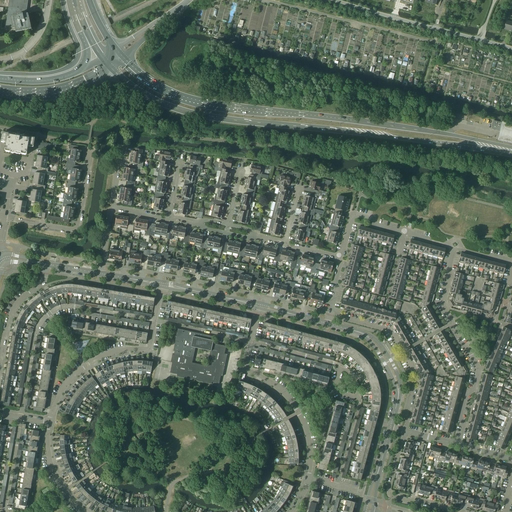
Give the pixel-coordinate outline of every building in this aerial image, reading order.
[(15,28),(16,32),(22,31),(32,29),(29,17),(28,13),(26,14),(27,10),(28,0),(9,0),(6,27),(15,28)] [(493,121),(491,129),(500,131),(502,123),(493,121)] [(511,123),(502,121),(502,123),(500,131),(498,140),(511,142),(511,123)] [(14,153),(18,154),(18,153),(27,155),(29,145),(34,146),(35,138),(3,132),(1,140),(7,141),(5,151),(14,152),(14,153)] [(37,142),(36,149),(51,151),(52,144),(37,142)] [(72,149),(71,155),(81,157),(82,151),(77,150),(77,147),(78,147),(78,146),(70,145),(69,149),(72,149)] [(130,153),(130,156),(141,158),(142,155),(144,156),(145,152),(148,153),(148,151),(136,149),(135,152),(131,151),(131,153),(130,153)] [(162,152),(161,151),(160,156),(155,156),(154,160),(161,161),(165,162),(165,159),(170,160),(170,159),(171,159),(172,158),(172,155),(172,154),(171,154),(171,153),(163,152),(163,151),(162,151),(162,152)] [(38,155),(37,161),(49,163),(50,158),(51,155),(41,153),(40,156),(38,155)] [(68,158),(67,164),(74,165),(75,162),(80,163),(81,157),(71,155),(70,158),(68,158)] [(136,163),(136,166),(141,167),(142,167),(143,162),(141,162),(141,158),(130,156),(129,160),(130,160),(129,162),(136,163)] [(191,156),(190,163),(192,164),(195,164),(194,167),(200,168),(202,169),(202,168),(204,168),(204,166),(199,165),(200,161),(202,162),(203,161),(203,159),(203,158),(191,156)] [(214,167),(218,168),(225,169),(226,166),(231,168),(232,161),(227,160),(220,159),(219,163),(215,162),(214,167)] [(37,161),(36,167),(38,167),(38,170),(48,172),(48,169),(49,163),(37,161)] [(161,161),(159,169),(170,172),(171,168),(170,168),(170,166),(168,165),(169,162),(165,162),(161,161)] [(78,166),(79,166),(75,165),(74,165),(67,164),(66,168),(69,168),(68,174),(71,175),(81,176),(82,170),(78,170),(77,169),(77,166),(78,166)] [(124,173),(124,174),(134,176),(134,172),(137,172),(138,169),(140,169),(141,167),(136,166),(131,165),(130,169),(125,168),(124,170),(123,173),(124,173)] [(252,165),(250,172),(252,172),(255,173),(255,176),(261,177),(268,179),(268,176),(262,174),(262,172),(260,172),(261,167),(252,165)] [(186,171),(185,174),(196,176),(197,176),(200,168),(194,167),(190,166),(189,169),(187,169),(186,171)] [(221,171),(219,177),(231,179),(231,176),(230,176),(231,174),(229,173),(229,170),(225,169),(218,168),(218,171),(221,171)] [(159,169),(157,178),(165,179),(166,176),(168,177),(169,175),(170,175),(170,172),(159,169)] [(35,172),(34,178),(44,180),(45,174),(47,175),(48,172),(38,170),(37,173),(35,172)] [(123,175),(122,178),(123,179),(122,181),(127,181),(128,182),(128,185),(135,186),(136,176),(134,176),(124,174),(123,175)] [(187,180),(187,183),(195,185),(196,176),(185,174),(184,178),(185,178),(185,180),(187,180)] [(67,180),(67,184),(75,185),(74,185),(75,181),(80,182),(81,176),(71,175),(70,180),(67,180)] [(246,179),(245,183),(256,185),(258,180),(260,180),(261,177),(255,176),(250,175),(249,178),(247,177),(247,180),(246,179)] [(281,183),(280,186),(286,187),(287,184),(289,185),(291,177),(282,175),(280,183),(281,183)] [(219,177),(217,185),(226,187),(226,184),(229,185),(229,183),(230,183),(231,179),(219,177)] [(35,184),(35,187),(45,189),(45,186),(43,185),(44,180),(34,178),(33,184),(35,184)] [(157,178),(156,186),(167,188),(168,185),(167,185),(167,183),(165,182),(165,179),(157,178)] [(322,185),(311,182),(309,188),(316,190),(316,191),(315,195),(319,196),(322,196),(322,195),(325,196),(326,196),(326,195),(327,195),(327,194),(327,193),(326,193),(326,192),(321,191),(322,185)] [(182,188),(182,191),(193,193),(195,185),(187,183),(186,186),(184,186),(183,188),(182,188)] [(247,189),(246,192),(255,193),(256,185),(245,183),(244,186),(245,186),(245,188),(247,189)] [(68,188),(67,193),(78,195),(79,189),(74,188),(74,185),(75,185),(67,184),(66,187),(68,188)] [(120,193),(120,194),(130,196),(131,192),(134,193),(135,186),(128,185),(127,188),(121,187),(121,190),(120,189),(120,193)] [(217,185),(216,194),(227,196),(228,193),(227,193),(227,191),(225,190),(226,187),(217,185)] [(279,189),(278,194),(289,197),(290,194),(289,194),(289,191),(285,190),(286,187),(280,186),(277,185),(277,188),(279,189)] [(156,186),(154,195),(162,196),(163,193),(165,194),(166,192),(167,188),(156,186)] [(32,189),(31,195),(41,197),(42,191),(44,192),(45,189),(35,187),(34,190),(32,189)] [(184,197),(183,200),(191,202),(193,193),(182,191),(181,194),(182,195),(182,197),(184,197)] [(242,196),(241,199),(253,202),(255,193),(246,192),(246,195),(243,194),(243,196),(242,196)] [(64,193),(63,199),(64,199),(63,203),(72,204),(71,204),(72,200),(73,201),(77,201),(78,195),(67,193),(64,193)] [(130,196),(120,194),(120,195),(119,195),(119,198),(119,200),(125,201),(124,205),(131,206),(132,200),(130,199),(130,196)] [(211,200),(211,201),(214,202),(222,204),(223,201),(225,202),(225,199),(226,200),(227,196),(216,194),(214,200),(211,200)] [(278,194),(276,203),(284,205),(284,202),(287,202),(287,200),(288,200),(289,197),(278,194)] [(304,197),(303,201),(314,203),(316,198),(318,199),(319,196),(315,195),(312,194),(311,197),(305,195),(305,198),(304,197)] [(153,203),(155,203),(164,205),(165,202),(164,202),(164,200),(162,199),(162,196),(154,195),(153,203)] [(335,208),(334,211),(341,213),(342,210),(346,211),(349,200),(345,199),(345,198),(339,196),(337,203),(338,204),(337,208),(335,208)] [(16,200),(15,206),(25,208),(26,202),(29,203),(29,201),(30,201),(30,198),(29,198),(29,199),(19,198),(19,200),(16,200)] [(243,206),(243,209),(251,210),(253,202),(241,199),(241,203),(242,203),(241,205),(243,206)] [(179,205),(179,208),(188,210),(190,210),(191,202),(183,200),(183,203),(180,203),(180,205),(179,205)] [(303,201),(303,204),(303,206),(303,207),(305,207),(304,210),(315,212),(316,209),(313,209),(314,203),(303,201)] [(214,202),(212,211),(223,213),(224,210),(223,210),(224,207),(221,207),(222,204),(214,202)] [(65,207),(64,212),(74,214),(75,208),(70,207),(71,204),(72,204),(63,203),(63,206),(65,207)] [(276,203),(273,211),(285,214),(285,210),(285,208),(283,207),(284,205),(276,203)] [(25,208),(15,206),(14,212),(17,212),(16,215),(26,217),(27,213),(24,213),(25,208)] [(239,213),(238,216),(249,219),(251,210),(243,209),(242,211),(240,211),(239,213)] [(300,214),(299,217),(310,220),(312,215),(314,215),(315,212),(304,210),(304,213),(301,212),(301,214),(300,214)] [(273,211),(271,219),(279,221),(280,218),(282,219),(283,217),(284,217),(285,214),(273,211)] [(334,211),(332,219),(343,222),(344,219),(343,219),(344,217),(342,216),(343,213),(341,213),(334,211)] [(61,218),(60,222),(69,223),(68,223),(68,219),(73,220),(74,214),(64,212),(63,218),(61,218)] [(121,226),(120,228),(127,229),(129,218),(123,216),(121,226)] [(301,224),(300,226),(308,228),(310,220),(299,217),(298,221),(299,221),(299,223),(301,224)] [(140,232),(140,230),(142,220),(136,219),(134,229),(134,231),(140,232)] [(271,219),(269,228),(280,230),(281,227),(280,227),(281,225),(279,224),(279,221),(271,219)] [(332,219),(330,228),(338,230),(339,227),(341,228),(342,225),(342,226),(343,222),(332,219)] [(142,220),(140,230),(145,230),(145,232),(145,233),(146,233),(146,235),(150,235),(151,228),(147,228),(148,221),(142,220)] [(154,234),(160,235),(162,223),(156,222),(155,229),(151,228),(150,235),(154,236),(154,234)] [(166,238),(169,239),(170,229),(168,229),(168,225),(162,223),(160,235),(166,236),(166,238)] [(173,235),(178,236),(180,227),(174,226),(173,230),(170,229),(169,239),(172,240),(173,235)] [(296,231),(295,234),(306,237),(307,231),(310,232),(311,229),(308,228),(300,226),(299,229),(297,229),(297,231),(296,231)] [(183,243),(186,243),(188,236),(188,233),(185,233),(186,228),(180,227),(178,236),(184,237),(183,243)] [(280,230),(269,228),(268,233),(278,236),(279,233),(280,234),(280,230)] [(330,228),(328,236),(339,239),(340,236),(339,235),(340,233),(337,233),(338,230),(330,228)] [(186,243),(186,244),(189,244),(190,241),(195,243),(197,233),(191,232),(191,236),(188,236),(186,243)] [(197,233),(195,243),(195,245),(201,246),(200,247),(203,248),(205,240),(202,240),(204,235),(197,233)] [(306,237),(295,234),(294,237),(295,237),(294,240),(305,242),(306,237)] [(215,237),(209,236),(208,241),(205,240),(203,248),(207,249),(207,248),(208,247),(213,249),(215,237)] [(339,239),(328,236),(326,241),(337,244),(337,242),(338,242),(339,239)] [(221,239),(215,237),(213,249),(218,250),(218,252),(221,253),(223,244),(220,243),(221,239)] [(227,252),(233,253),(235,242),(229,240),(228,245),(225,245),(223,253),(226,254),(227,252)] [(117,250),(115,260),(121,261),(122,254),(126,254),(127,248),(128,242),(126,241),(125,247),(123,247),(123,249),(120,248),(120,250),(117,250)] [(238,256),(241,256),(243,248),(240,248),(241,243),(235,242),(233,253),(238,254),(238,256)] [(244,256),(250,257),(253,245),(247,244),(246,249),(243,248),(241,256),(244,257),(244,256)] [(256,259),(259,260),(260,253),(258,252),(259,247),(253,245),(250,257),(256,258),(256,259)] [(266,255),(269,256),(271,247),(265,245),(264,249),(261,249),(260,253),(259,260),(257,265),(260,266),(262,259),(265,257),(266,255)] [(274,261),(277,262),(279,254),(276,253),(277,248),(271,247),(269,256),(275,257),(274,261)] [(147,265),(154,266),(155,256),(152,256),(152,255),(150,252),(150,250),(147,249),(147,250),(146,257),(149,258),(147,265)] [(137,251),(131,250),(129,262),(135,263),(136,253),(137,251)] [(283,260),(286,260),(289,251),(283,250),(281,254),(279,254),(277,262),(280,262),(283,261),(283,260)] [(289,251),(286,260),(290,261),(291,264),(291,267),(295,268),(297,260),(293,259),(295,253),(289,251)] [(155,256),(154,266),(160,267),(161,260),(164,261),(165,253),(162,252),(162,255),(156,254),(155,256)] [(165,268),(171,269),(173,260),(170,259),(171,256),(168,255),(168,253),(165,253),(164,261),(166,261),(165,268)] [(300,265),(306,266),(309,256),(303,255),(301,261),(297,260),(295,268),(299,269),(300,265)] [(309,256),(306,266),(305,268),(311,269),(310,272),(314,273),(316,265),(313,264),(314,258),(309,256)] [(179,263),(181,264),(183,258),(177,257),(176,260),(173,260),(171,269),(177,270),(179,263)] [(183,271),(189,273),(191,263),(187,263),(188,261),(187,259),(183,258),(181,264),(184,265),(183,271)] [(196,267),(199,268),(201,260),(198,259),(197,265),(191,263),(189,273),(195,274),(196,267)] [(200,275),(206,277),(208,267),(206,266),(206,263),(204,262),(204,261),(201,260),(199,268),(202,269),(200,275)] [(320,266),(316,265),(314,273),(318,274),(319,272),(325,273),(325,271),(328,261),(322,260),(320,266)] [(333,263),(328,261),(325,271),(331,273),(333,263)] [(208,267),(206,277),(212,278),(214,271),(217,272),(218,264),(215,263),(215,265),(212,264),(211,268),(208,267)] [(224,265),(221,264),(219,272),(222,273),(220,280),(226,281),(228,272),(229,268),(224,267),(224,265)] [(228,272),(226,281),(232,282),(234,276),(237,276),(238,270),(229,268),(228,272)] [(238,270),(237,276),(240,277),(239,278),(238,283),(244,285),(246,275),(243,275),(244,271),(239,270),(240,268),(238,268),(238,270)] [(252,279),(254,280),(256,272),(253,271),(252,277),(246,275),(244,285),(250,286),(252,279)] [(256,287),(262,289),(264,280),(258,278),(259,273),(256,272),(254,280),(257,281),(256,287)] [(264,280),(262,289),(268,290),(269,284),(272,284),(273,278),(270,278),(270,279),(264,277),(264,280)] [(273,292),(279,293),(281,284),(282,282),(279,281),(279,280),(273,278),(272,284),(275,285),(273,292)] [(287,288),(289,289),(291,282),(288,281),(288,282),(285,281),(284,285),(281,284),(279,293),(285,295),(287,288)] [(289,289),(289,290),(293,291),(291,297),(297,299),(300,289),(300,287),(295,286),(295,283),(291,282),(289,289)] [(310,302),(316,304),(319,294),(316,293),(316,291),(315,290),(314,290),(315,285),(311,284),(310,288),(309,295),(312,296),(310,302)] [(55,286),(49,288),(52,297),(53,298),(58,296),(57,295),(55,286)] [(305,294),(309,295),(310,288),(308,287),(307,291),(300,289),(297,299),(303,300),(305,294)] [(49,288),(44,291),(48,299),(52,297),(49,288)] [(38,294),(37,295),(41,301),(42,300),(43,302),(48,299),(44,291),(38,294)] [(319,294),(316,304),(322,305),(325,296),(325,293),(320,291),(319,294)] [(454,305),(461,307),(462,307),(463,301),(465,296),(460,294),(460,295),(453,293),(451,301),(454,305)] [(35,296),(30,300),(36,307),(41,304),(39,302),(41,301),(37,295),(35,296)] [(30,300),(26,304),(33,310),(36,307),(30,300)] [(484,301),(483,306),(481,312),(489,314),(493,312),(495,304),(489,303),(489,302),(484,301)] [(26,304),(22,309),(30,314),(33,310),(26,304)] [(421,309),(423,314),(431,309),(429,305),(422,308),(421,309)] [(22,309),(19,314),(27,319),(30,314),(22,309)] [(423,314),(426,318),(434,314),(431,309),(423,314)] [(19,314),(16,320),(25,323),(27,319),(19,314)] [(426,318),(428,323),(436,318),(434,314),(426,318)] [(428,323),(431,327),(439,323),(436,318),(428,323)] [(71,329),(77,330),(78,321),(69,319),(68,327),(71,328),(71,329)] [(16,320),(14,326),(23,328),(25,323),(16,320)] [(394,325),(397,329),(405,325),(402,320),(396,324),(394,325)] [(439,323),(431,327),(434,332),(442,327),(439,323)] [(397,329),(399,334),(407,329),(405,325),(397,329)] [(504,327),(501,332),(510,336),(511,331),(504,327)] [(227,354),(225,354),(226,346),(213,343),(214,337),(178,329),(175,341),(177,341),(176,343),(175,343),(173,351),(175,351),(174,354),(173,354),(171,362),(174,363),(173,365),(172,365),(170,373),(177,374),(177,377),(193,380),(193,379),(196,380),(196,381),(212,384),(212,382),(219,384),(221,376),(223,376),(224,368),(222,368),(222,366),(225,366),(227,354)] [(399,334),(402,338),(410,333),(407,329),(399,334)] [(435,335),(438,339),(446,335),(443,330),(435,335)] [(501,332),(499,337),(508,340),(510,336),(501,332)] [(402,338),(404,342),(412,338),(410,333),(402,338)] [(438,339),(441,344),(449,339),(446,335),(438,339)] [(499,337),(497,341),(506,345),(508,340),(499,337)] [(412,338),(404,342),(407,347),(415,343),(412,338)] [(338,351),(341,352),(344,344),(341,343),(341,341),(343,341),(343,340),(339,339),(339,342),(336,351),(336,354),(337,354),(338,351)] [(441,344),(443,348),(451,343),(449,339),(441,344)] [(497,341),(495,346),(504,350),(506,345),(497,341)] [(343,356),(345,357),(351,344),(348,342),(347,343),(349,344),(348,346),(344,344),(341,352),(344,354),(343,356)] [(443,348),(446,353),(454,348),(451,343),(443,348)] [(348,356),(350,357),(355,350),(352,347),(353,346),(354,347),(355,346),(351,344),(345,357),(346,358),(348,356)] [(409,350),(411,355),(419,350),(417,345),(409,350)] [(495,346),(493,351),(502,354),(504,350),(495,346)] [(446,353),(448,357),(456,352),(454,348),(446,353)] [(351,361),(352,362),(362,351),(359,349),(358,350),(360,350),(358,352),(355,350),(350,357),(353,359),(351,361)] [(411,355),(414,359),(422,354),(419,350),(411,355)] [(356,362),(358,364),(364,358),(362,355),(363,353),(364,354),(365,354),(362,351),(352,362),(354,364),(356,362)] [(493,351),(491,355),(500,359),(502,354),(493,351)] [(448,357),(451,361),(459,357),(456,352),(448,357)] [(414,359),(416,363),(424,359),(422,354),(414,359)] [(491,355),(489,360),(498,364),(500,359),(491,355)] [(358,368),(359,369),(371,360),(368,357),(367,358),(368,359),(367,361),(364,358),(358,364),(360,366),(358,368)] [(451,361),(453,366),(461,361),(459,357),(451,361)] [(416,363),(419,368),(427,363),(424,359),(416,363)] [(364,372),(365,373),(373,369),(372,368),(369,364),(371,363),(372,364),(373,364),(371,360),(359,369),(360,371),(362,369),(364,372)] [(489,360),(487,365),(496,368),(498,364),(489,360)] [(109,367),(108,367),(113,378),(113,379),(117,378),(116,375),(113,365),(114,365),(112,361),(110,362),(112,366),(109,367)] [(453,366),(456,370),(464,366),(461,361),(453,366)] [(107,368),(104,369),(103,369),(109,380),(113,378),(108,367),(109,367),(108,363),(105,364),(107,368)] [(422,373),(424,371),(423,371),(430,368),(427,363),(419,368),(422,373)] [(496,368),(487,365),(485,370),(494,373),(496,368)] [(102,370),(100,371),(99,372),(105,383),(109,381),(109,380),(103,369),(104,369),(103,366),(101,367),(102,370)] [(459,375),(458,377),(465,379),(466,374),(465,371),(467,370),(464,366),(456,370),(459,375)] [(99,372),(100,371),(98,368),(96,369),(98,372),(94,375),(95,375),(102,385),(105,383),(99,372)] [(365,379),(365,381),(379,375),(377,371),(376,372),(377,373),(375,374),(373,369),(365,373),(365,374),(367,378),(365,379)] [(369,382),(370,384),(378,382),(377,378),(379,377),(379,379),(380,378),(379,375),(365,381),(366,383),(369,382)] [(85,377),(87,380),(88,380),(95,387),(98,385),(92,377),(92,376),(89,379),(87,376),(85,377)] [(239,381),(236,394),(240,396),(241,392),(244,382),(243,382),(240,381),(241,378),(240,377),(239,381)] [(82,380),(81,381),(83,384),(84,383),(93,392),(96,389),(95,387),(88,380),(87,380),(85,382),(82,380)] [(245,394),(249,395),(254,386),(253,386),(250,385),(251,381),(249,380),(248,384),(249,384),(245,394)] [(249,395),(253,397),(258,388),(257,388),(255,387),(256,383),(254,382),(253,386),(254,386),(249,395)] [(368,388),(368,390),(383,387),(382,383),(381,384),(381,385),(379,386),(378,382),(370,384),(371,387),(368,388)] [(79,383),(77,385),(80,387),(81,386),(89,395),(90,395),(93,392),(84,383),(83,384),(81,386),(79,383)] [(253,397),(257,400),(262,391),(259,389),(261,386),(259,385),(257,388),(258,388),(253,397)] [(75,387),(74,389),(76,391),(77,390),(85,397),(86,398),(89,395),(81,386),(80,387),(78,389),(75,387)] [(257,400),(261,402),(267,394),(266,393),(263,392),(265,389),(263,387),(262,391),(257,400)] [(70,393),(73,395),(74,394),(82,400),(85,397),(77,390),(76,391),(75,393),(72,391),(70,393)] [(261,402),(264,405),(271,397),(270,396),(267,395),(269,393),(270,392),(268,390),(266,393),(267,394),(261,402)] [(68,398),(71,399),(80,404),(82,400),(74,394),(73,395),(72,398),(69,396),(68,398)] [(264,405),(267,408),(274,401),(274,400),(271,398),(274,395),(272,394),(270,396),(271,397),(264,405)] [(11,397),(2,396),(1,401),(2,401),(2,405),(9,406),(11,397)] [(267,408),(270,411),(278,404),(277,403),(275,401),(278,399),(276,397),(274,400),(274,401),(267,408)] [(65,402),(68,404),(69,403),(78,408),(80,404),(71,399),(69,402),(66,400),(65,402)] [(336,400),(335,406),(345,409),(346,406),(344,405),(345,403),(336,400),(337,400),(336,400)] [(270,411),(273,414),(281,408),(280,407),(279,405),(281,403),(280,401),(277,403),(278,404),(270,411)] [(46,403),(37,402),(36,407),(34,407),(34,410),(42,412),(43,409),(44,409),(45,409),(46,403)] [(63,407),(66,408),(66,407),(76,412),(78,408),(69,403),(68,404),(67,406),(64,405),(63,407)] [(273,414),(276,418),(284,412),(283,411),(282,409),(285,407),(283,405),(280,407),(281,408),(273,414)] [(368,409),(370,410),(379,412),(382,413),(383,409),(382,409),(381,410),(380,410),(380,406),(371,405),(371,408),(368,407),(368,409)] [(335,406),(333,411),(342,413),(344,414),(345,409),(335,406)] [(66,407),(66,408),(65,411),(62,410),(61,412),(64,413),(65,412),(76,417),(78,413),(76,412),(66,407)] [(284,412),(276,418),(278,422),(287,417),(285,413),(288,411),(286,409),(283,411),(284,412)] [(280,425),(282,429),(291,424),(291,425),(295,424),(294,422),(290,423),(288,419),(288,420),(280,425)] [(511,425),(505,422),(503,427),(511,431),(511,428),(511,425)] [(282,429),(284,432),(293,429),(293,430),(297,428),(296,426),(293,428),(291,425),(291,424),(282,429)] [(503,427),(501,432),(509,435),(511,431),(503,427)] [(501,432),(499,436),(507,440),(509,435),(501,432)] [(285,437),(282,438),(283,442),(286,441),(296,438),(296,440),(300,439),(299,436),(296,437),(295,435),(295,434),(285,437)] [(499,436),(497,441),(505,445),(507,440),(499,436)] [(406,442),(405,447),(414,450),(415,445),(417,445),(418,442),(410,440),(409,443),(406,442)] [(505,445),(497,441),(495,446),(503,450),(505,445)] [(406,454),(406,456),(413,458),(414,455),(413,455),(414,450),(405,447),(403,453),(406,454)] [(428,456),(433,457),(436,448),(430,447),(430,450),(427,449),(425,457),(428,458),(428,456)] [(438,460),(441,461),(443,453),(441,453),(441,450),(436,448),(433,457),(438,459),(438,460)] [(445,460),(450,462),(452,453),(447,451),(446,454),(443,453),(441,461),(444,462),(445,460)] [(454,465),(457,465),(459,458),(457,457),(458,454),(452,453),(450,462),(455,463),(454,465)] [(461,465),(466,466),(468,457),(463,455),(462,458),(459,458),(457,465),(461,466),(461,465)] [(402,458),(401,464),(410,466),(411,461),(413,461),(413,458),(406,456),(405,459),(402,458)] [(63,461),(64,464),(64,465),(74,462),(75,461),(74,457),(63,460),(62,459),(59,460),(59,462),(63,461)] [(470,469),(474,470),(476,462),(473,461),(474,458),(468,457),(466,466),(471,467),(470,469)] [(477,469),(482,470),(485,461),(479,460),(478,463),(476,462),(474,470),(477,471),(477,469)] [(487,473),(490,474),(492,466),(489,466),(490,463),(485,461),(482,470),(487,472),(487,473)] [(65,466),(66,469),(66,470),(75,466),(74,462),(64,465),(64,464),(60,465),(61,467),(65,466)] [(402,470),(401,472),(409,474),(410,471),(409,471),(410,466),(401,464),(399,469),(402,470)] [(493,473),(498,475),(501,466),(495,464),(495,467),(492,466),(490,474),(493,475),(493,473)] [(67,471),(68,473),(68,474),(77,470),(80,469),(78,465),(75,466),(66,470),(66,469),(62,470),(63,472),(67,471)] [(501,466),(498,475),(503,476),(503,478),(506,478),(508,471),(506,470),(506,467),(501,466)] [(69,475),(70,478),(71,479),(79,474),(77,470),(68,474),(68,473),(65,475),(66,477),(69,475)] [(398,474),(396,480),(405,482),(407,477),(408,478),(409,474),(401,472),(401,475),(398,474)] [(71,479),(70,478),(67,480),(68,482),(71,480),(74,483),(82,477),(84,476),(84,475),(82,473),(81,473),(79,474),(71,479)] [(282,482),(280,486),(282,487),(291,491),(292,490),(293,487),(296,489),(297,487),(293,485),(293,486),(289,484),(289,483),(290,482),(283,479),(283,480),(282,482)] [(76,493),(79,491),(79,490),(86,483),(84,480),(76,485),(75,485),(78,489),(75,491),(76,493)] [(405,482),(396,480),(395,485),(398,486),(397,489),(405,491),(406,488),(404,487),(405,482)] [(418,493),(424,495),(426,485),(421,484),(421,482),(418,482),(416,489),(419,490),(418,493)] [(80,497),(83,494),(82,494),(89,487),(86,483),(79,490),(79,491),(81,493),(78,495),(80,497)] [(430,493),(432,494),(434,486),(431,485),(431,487),(426,485),(424,495),(429,496),(430,493)] [(434,497),(440,499),(442,490),(437,488),(438,487),(434,486),(432,494),(435,494),(434,497)] [(84,501),(86,498),(85,497),(92,490),(89,487),(82,494),(83,494),(85,497),(82,499),(84,501)] [(282,487),(280,491),(289,496),(289,495),(291,492),(294,494),(295,492),(292,490),(291,491),(282,487)] [(446,497),(449,498),(451,490),(448,489),(447,491),(442,490),(440,499),(445,500),(446,497)] [(88,504),(90,501),(89,501),(96,493),(92,490),(85,497),(86,498),(88,500),(86,503),(88,504)] [(451,502),(456,503),(458,494),(454,493),(454,491),(451,490),(449,498),(451,499),(451,502)] [(280,491),(278,494),(286,500),(287,499),(288,497),(292,498),(293,496),(289,495),(289,496),(280,491)] [(312,491),(311,496),(319,499),(321,493),(312,491)] [(92,507),(94,504),(93,504),(99,496),(96,493),(89,501),(90,501),(92,503),(90,506),(92,507)] [(278,494),(275,498),(283,504),(284,503),(286,501),(289,503),(290,501),(287,499),(286,500),(278,494)] [(462,502),(465,502),(467,495),(464,494),(463,495),(458,494),(456,503),(462,505),(462,502)] [(467,506),(472,508),(475,498),(470,497),(470,495),(467,495),(465,502),(468,503),(467,506)] [(97,510),(98,507),(103,498),(99,496),(93,504),(94,504),(97,506),(95,509),(97,510)] [(99,511),(101,511),(103,510),(102,509),(107,500),(103,498),(98,507),(101,509),(99,511)] [(107,511),(106,511),(111,502),(112,500),(108,498),(107,500),(102,509),(103,510),(105,511),(104,511),(107,511)] [(275,498),(272,501),(280,508),(281,507),(283,505),(286,507),(287,505),(284,503),(283,504),(275,498)] [(479,506),(481,507),(483,499),(480,498),(480,500),(475,498),(472,508),(478,509),(479,506)] [(483,510),(488,511),(491,503),(486,501),(486,500),(483,499),(481,507),(484,507),(483,510)] [(272,501),(269,505),(277,511),(279,509),(282,511),(284,510),(281,507),(280,508),(272,501)] [(111,511),(115,504),(111,502),(106,511),(107,511),(111,511)] [(491,503),(488,511),(489,511),(494,511),(495,510),(498,511),(500,503),(496,502),(496,504),(491,503)]
